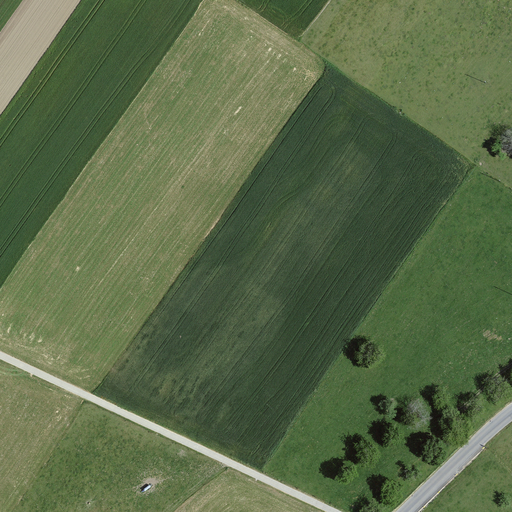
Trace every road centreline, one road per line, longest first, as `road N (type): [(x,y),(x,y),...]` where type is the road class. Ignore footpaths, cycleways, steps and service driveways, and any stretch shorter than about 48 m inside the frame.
road 1 (track): [(0,355),(334,511)]
road 2 (tertiary): [(407,511),(511,411)]
